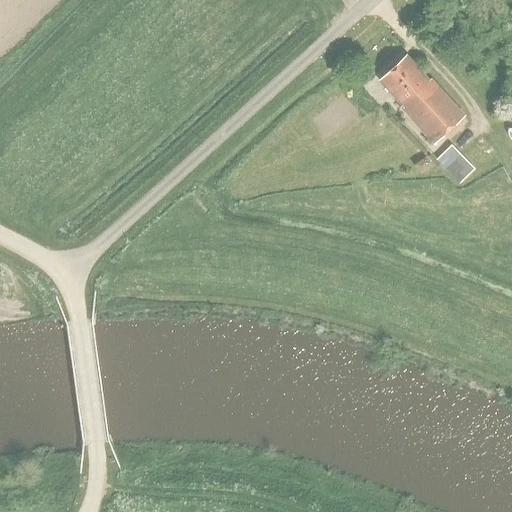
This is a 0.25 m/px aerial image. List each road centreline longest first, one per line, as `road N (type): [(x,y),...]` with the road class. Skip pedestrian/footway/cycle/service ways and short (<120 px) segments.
road 1 (unclassified): [(62,277),(369,0)]
road 2 (unclassified): [(89,511),(95,449),(62,277)]
